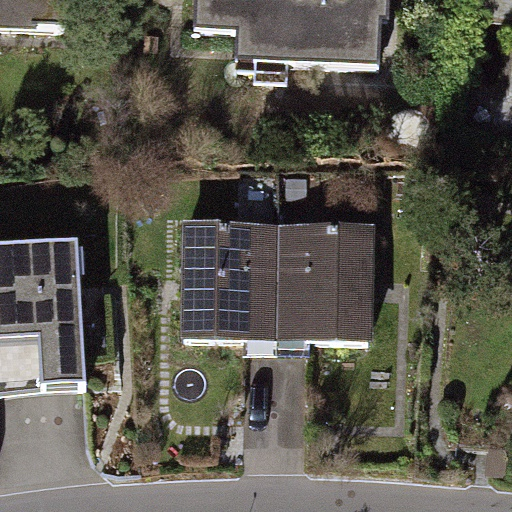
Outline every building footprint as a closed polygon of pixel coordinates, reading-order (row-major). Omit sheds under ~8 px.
[(90,0),(0,0),(0,39),(88,43),(90,0)] [(200,0),(199,39),(241,41),(239,70),(381,76),(383,30),(389,31),(390,0),(200,0)] [(511,0),(461,0),(447,129),(511,136),(511,0)] [(370,234),(186,234),(186,350),(370,350),(370,234)] [(0,397),(86,392),(76,243),(0,247),(0,397)]
